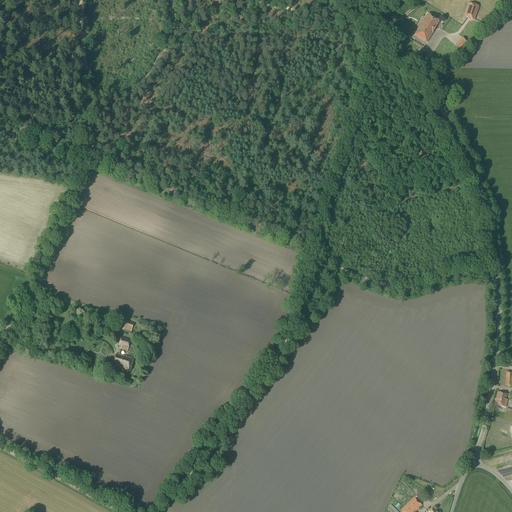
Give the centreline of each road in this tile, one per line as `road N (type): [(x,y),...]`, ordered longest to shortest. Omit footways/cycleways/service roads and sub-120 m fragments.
road 1 (unclassified): [(471,461),(497,340),(488,211),(440,106),(337,0)]
road 2 (track): [(158,511),(287,338),(311,255)]
road 3 (track): [(311,255),(401,289),(462,273),(496,279)]
road 4 (track): [(0,342),(85,168)]
road 5 (track): [(121,511),(0,445)]
